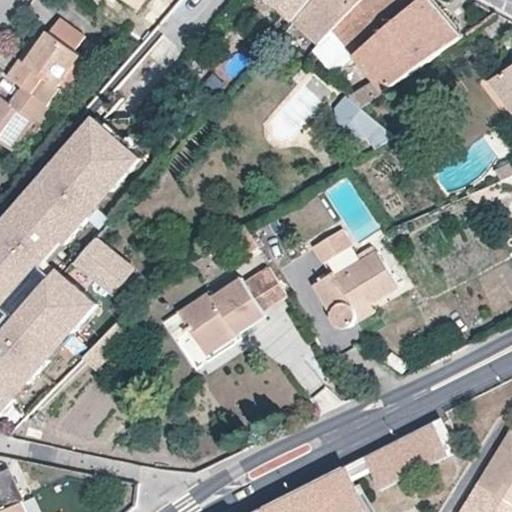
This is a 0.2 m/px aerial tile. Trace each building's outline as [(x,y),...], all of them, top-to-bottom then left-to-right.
[(125,0),(141,11),(148,0),(125,0)] [(245,0),(211,36),(220,44),(253,7),(245,0)] [(270,0),(295,23),(316,0),(270,0)] [(316,0),(295,23),(321,45),(335,32),(367,0),(316,0)] [(367,0),(335,32),(357,58),(426,0),(367,0)] [(467,37),(435,0),(426,0),(357,58),(375,79),(350,97),(363,109),(387,93),(467,37)] [(88,36),(62,17),(51,33),(77,51),(88,36)] [(30,44),(36,49),(49,31),(42,26),(35,36),(36,37),(30,44)] [(51,33),(49,31),(36,49),(30,44),(7,76),(22,87),(28,91),(49,107),(84,56),(77,51),(51,33)] [(357,58),(335,32),(321,45),(307,58),(330,79),(357,58)] [(221,62),(228,76),(249,66),(243,52),(221,62)] [(511,68),(492,80),(511,108),(511,68)] [(28,91),(22,87),(10,102),(17,106),(28,91)] [(17,106),(10,102),(0,94),(0,142),(15,153),(36,122),(42,126),(54,111),(49,107),(28,91),(17,106)] [(377,148),(398,134),(363,109),(350,97),(347,94),(336,107),(336,117),(344,133),(358,136),(370,136),(377,148)] [(104,128),(94,119),(60,157),(64,161),(57,170),(53,166),(38,183),(42,187),(21,211),(17,206),(0,225),(0,307),(8,314),(0,323),(0,322),(0,415),(61,347),(56,343),(66,332),(71,336),(96,306),(73,286),(67,292),(42,270),(42,265),(61,243),(65,247),(98,209),(94,205),(103,194),(108,198),(141,160),(131,151),(110,134),(104,128)] [(107,125),(104,128),(110,134),(131,151),(133,148),(107,125)] [(57,170),(64,161),(60,157),(53,166),(57,170)] [(511,161),(496,170),(502,181),(511,176),(511,161)] [(21,211),(42,187),(38,183),(17,206),(21,211)] [(98,209),(108,198),(103,194),(94,205),(98,209)] [(355,245),(344,229),(314,247),(324,264),(355,245)] [(101,239),(77,266),(115,299),(139,272),(101,239)] [(61,243),(42,265),(49,265),(65,247),(61,243)] [(349,322),(373,306),(402,289),(378,250),(377,250),(374,245),(359,255),(362,259),(336,275),(335,271),(314,284),(332,315),(332,316),(333,320),(335,323),(336,326),(341,328),(345,330),(350,329),(352,327),(349,322)] [(49,265),(42,265),(42,270),(67,292),(73,286),(49,265)] [(288,294),(269,265),(245,281),(265,310),(288,294)] [(237,331),(240,336),(270,317),(265,310),(245,281),(243,276),(215,295),(212,290),(179,311),(192,329),(206,352),(237,331)] [(373,306),(349,322),(352,327),(376,310),(373,306)] [(192,329),(179,311),(164,321),(176,339),(192,329)] [(100,365),(135,329),(125,319),(89,354),(100,365)] [(323,381),(301,355),(311,346),(294,325),(269,346),(308,393),(323,381)] [(237,331),(206,352),(210,357),(240,336),(237,331)] [(61,347),(71,336),(66,332),(56,343),(61,347)] [(439,417),(373,450),(377,457),(387,477),(452,444),(439,417)] [(511,511),(511,433),(463,511),(511,511)] [(373,450),(346,463),(350,470),(377,457),(373,450)] [(346,463),(265,504),(269,511),(370,511),(350,470),(346,463)] [(0,511),(29,511),(25,502),(12,472),(0,477),(0,511)]
